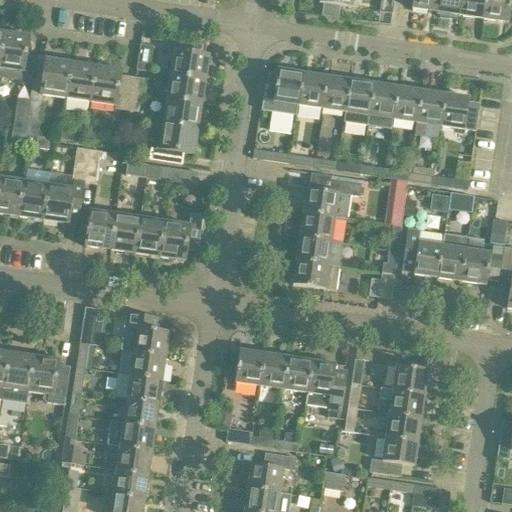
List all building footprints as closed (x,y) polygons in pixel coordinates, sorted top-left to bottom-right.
[(319,0),(319,4),(323,5),(340,7),(338,19),(358,21),(360,9),(351,8),(352,0),(319,0)] [(394,0),(381,0),(380,13),(393,15),(394,0)] [(436,13),(438,0),(413,0),(412,10),(436,13)] [(438,0),(436,13),(460,17),(462,0),(438,0)] [(486,0),(462,0),(460,17),(483,20),(486,0)] [(511,0),(486,0),(483,20),(508,24),(511,0)] [(323,5),(321,16),(338,19),(340,7),(323,5)] [(0,54),(0,78),(32,83),(35,60),(26,59),(29,37),(3,33),(0,54)] [(153,48),(140,46),(136,71),(149,73),(153,48)] [(170,76),(206,81),(209,56),(173,51),(170,76)] [(29,101),(24,134),(38,136),(43,97),(65,100),(70,64),(36,59),(37,56),(36,56),(35,60),(32,83),(29,101)] [(94,67),(70,64),(65,100),(89,103),(94,67)] [(94,67),(89,103),(115,107),(115,110),(125,112),(128,94),(131,78),(120,77),(121,71),(94,67)] [(295,119),(296,106),(301,74),(277,71),(275,87),(264,85),(260,113),(295,119)] [(325,78),(301,74),(296,106),(320,110),(325,78)] [(206,81),(170,76),(166,100),(202,105),(206,81)] [(143,80),(131,78),(128,94),(141,96),(143,80)] [(349,81),(325,78),(320,110),(345,113),(349,81)] [(345,113),(344,124),(366,127),(373,85),(349,81),(345,113)] [(373,85),(366,127),(390,131),(392,120),(396,88),(373,85)] [(420,92),(396,88),(392,120),(415,124),(420,92)] [(415,124),(416,124),(414,138),(424,140),(426,125),(439,127),(444,96),(420,92),(415,124)] [(128,94),(125,112),(138,114),(141,96),(128,94)] [(469,99),(444,96),(439,127),(475,133),(479,105),(468,103),(469,99)] [(24,134),(29,101),(17,100),(12,132),(24,134)] [(166,100),(162,125),(198,130),(202,105),(166,100)] [(198,130),(162,125),(158,150),(150,149),(149,161),(182,166),(184,154),(195,156),(198,130)] [(60,142),(73,143),(74,130),(61,129),(60,142)] [(24,134),(12,132),(11,146),(22,147),(24,134)] [(24,134),(22,147),(36,149),(48,151),(50,140),(37,138),(38,136),(24,134)] [(48,185),(43,222),(78,227),(85,186),(83,185),(88,152),(76,150),(70,188),(48,185)] [(253,151),(252,159),(288,165),(289,156),(253,151)] [(102,154),(88,152),(83,185),(85,186),(96,188),(102,154)] [(102,154),(101,162),(108,163),(115,165),(117,156),(109,155),(102,154)] [(289,156),(288,165),(312,169),(313,160),(289,156)] [(313,160),(312,169),(336,172),(337,163),(313,160)] [(337,163),(336,172),(359,176),(360,167),(337,163)] [(146,180),(148,167),(128,164),(126,177),(146,180)] [(160,169),(148,167),(146,180),(158,182),(160,169)] [(384,170),(360,167),(359,176),(383,179),(384,170)] [(196,187),(198,174),(166,169),(165,182),(196,187)] [(407,174),(384,170),(383,179),(406,183),(407,174)] [(407,174),(406,183),(430,186),(431,177),(407,174)] [(307,190),(303,213),(335,218),(335,220),(347,221),(350,197),(359,198),(361,185),(330,181),(330,177),(311,175),(308,190),(307,190)] [(454,181),(431,177),(430,186),(453,189),(454,181)] [(0,178),(0,215),(18,218),(23,182),(0,178)] [(454,181),(453,189),(468,192),(469,183),(454,181)] [(23,182),(18,218),(43,222),(48,185),(23,182)] [(433,197),(431,209),(445,211),(446,198),(433,197)] [(416,202),(406,201),(404,217),(414,218),(416,202)] [(109,251),(115,215),(90,211),(85,248),(109,251)] [(390,211),(389,222),(400,224),(402,212),(390,211)] [(335,218),(303,213),(300,238),(332,242),(335,220),(335,218)] [(164,222),(158,258),(185,262),(187,250),(198,252),(203,216),(191,214),(189,226),(164,222)] [(139,218),(115,215),(109,251),(134,255),(139,218)] [(164,222),(139,218),(134,255),(158,258),(164,222)] [(393,228),(389,251),(398,252),(402,229),(393,228)] [(408,231),(403,262),(402,272),(414,274),(414,275),(437,279),(444,236),(408,231)] [(445,236),(444,236),(437,279),(461,283),(468,239),(445,235),(445,236)] [(332,242),(300,238),(296,261),(339,268),(342,245),(331,243),(332,242)] [(468,239),(461,283),(486,286),(488,278),(499,280),(504,248),(489,246),(489,242),(468,239)] [(511,274),(511,249),(504,248),(499,280),(511,282),(507,310),(511,310),(511,277),(511,278),(511,274)] [(389,251),(386,275),(395,276),(398,252),(389,251)] [(339,268),(296,261),(293,286),(335,293),(339,268)] [(395,276),(386,275),(382,274),(381,281),(371,280),(369,297),(391,301),(395,276)] [(127,315),(122,352),(133,353),(165,357),(169,333),(155,331),(157,319),(127,315)] [(84,321),(80,345),(92,347),(96,322),(84,321)] [(0,352),(0,400),(2,401),(9,354),(0,352)] [(118,374),(130,376),(162,381),(165,357),(133,353),(122,352),(118,374)] [(259,387),(264,355),(239,352),(234,384),(259,387)] [(78,353),(76,368),(85,369),(88,354),(78,353)] [(34,357),(9,354),(2,401),(26,405),(27,394),(28,394),(34,357)] [(287,359),(264,355),(259,387),(283,391),(287,359)] [(47,405),(64,407),(69,368),(58,367),(58,361),(34,357),(28,394),(43,396),(43,402),(47,405)] [(287,359),(283,391),(306,394),(311,362),(287,359)] [(351,385),(360,386),(364,362),(355,361),(351,385)] [(311,362),(306,394),(304,407),(328,410),(327,419),(340,421),(347,373),(335,371),(335,366),(311,362)] [(396,367),(393,391),(425,396),(428,372),(396,367)] [(162,381),(130,376),(127,400),(159,405),(162,381)] [(75,377),(73,392),(82,394),(84,378),(75,377)] [(351,385),(348,409),(357,410),(360,386),(351,385)] [(425,396),(393,391),(381,390),(379,400),(391,402),(389,415),(421,420),(425,396)] [(68,415),(68,416),(78,418),(82,394),(73,392),(69,415),(68,415)] [(127,400),(123,424),(155,429),(159,405),(127,400)] [(357,410),(348,409),(344,433),(353,434),(357,410)] [(421,420),(389,415),(386,438),(418,443),(421,420)] [(78,418),(68,416),(65,439),(75,441),(77,427),(78,418)] [(228,417),(219,416),(217,428),(227,429),(228,417)] [(509,452),(511,452),(511,424),(502,423),(496,460),(508,462),(509,452)] [(123,424),(123,425),(113,424),(110,426),(108,444),(110,447),(120,448),(120,447),(152,452),(155,429),(123,424)] [(250,447),(252,438),(252,434),(228,430),(226,443),(250,447)] [(259,439),(252,438),(250,447),(274,451),(275,442),(276,434),(260,432),(259,439)] [(418,443),(386,438),(382,463),(371,462),(369,474),(400,479),(402,467),(414,468),(418,443)] [(65,439),(61,463),(85,467),(86,457),(81,456),(82,450),(74,449),(75,441),(65,439)] [(275,442),(274,451),(297,455),(299,446),(275,442)] [(333,447),(321,445),(319,456),(331,457),(333,447)] [(120,447),(120,448),(116,471),(148,476),(152,452),(120,447)] [(247,490),(279,495),(283,471),(294,472),(296,459),(265,455),(263,467),(251,465),(247,490)] [(333,474),(344,470),(340,457),(329,461),(333,474)] [(0,478),(8,480),(10,467),(0,465),(0,478)] [(61,469),(58,487),(76,489),(78,472),(61,469)] [(116,471),(113,495),(145,499),(148,476),(116,471)] [(322,490),(342,493),(344,478),(324,474),(322,490)] [(390,492),(391,483),(367,480),(366,488),(390,492)] [(391,483),(390,492),(413,496),(415,487),(391,483)] [(76,511),(80,490),(76,489),(58,487),(54,511),(76,511)] [(439,490),(415,487),(413,496),(437,499),(439,490)] [(511,490),(504,489),(501,504),(511,506),(511,490)] [(247,490),(244,511),(290,511),(293,497),(279,495),(247,490)] [(143,511),(145,499),(113,495),(110,511),(143,511)] [(309,511),(318,511),(320,501),(311,499),(309,511)]
